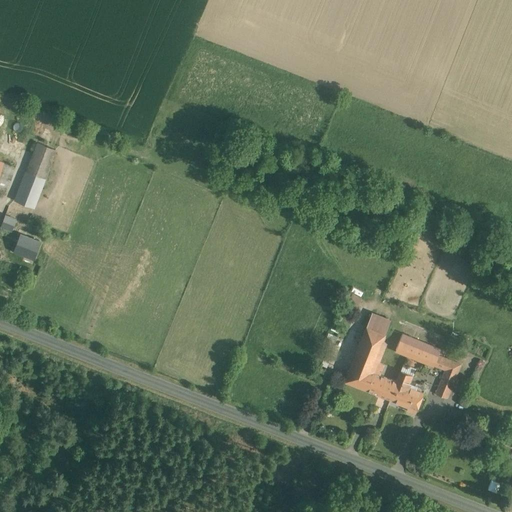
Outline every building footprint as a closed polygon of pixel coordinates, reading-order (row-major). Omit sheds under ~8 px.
[(38,143),(16,200),(34,207),(55,150),(38,143)] [(0,187),(6,190),(15,167),(0,161),(0,187)] [(16,220),(5,216),(1,226),(12,231),(16,220)] [(40,242),(20,234),(13,251),(33,259),(40,242)] [(384,333),(365,325),(356,348),(379,357),(385,341),(381,340),(384,333)] [(421,342),(411,338),(411,339),(402,335),(396,350),(434,365),(438,355),(445,338),(426,330),(421,342)] [(379,357),(356,348),(344,381),(377,394),(384,377),(379,375),(383,364),(377,362),(379,357)] [(460,364),(438,355),(434,365),(445,369),(435,393),(447,398),(460,364)] [(407,382),(406,385),(384,377),(377,394),(408,406),(407,409),(415,413),(424,389),(407,382)] [(498,492),(501,483),(491,480),(488,489),(498,492)]
